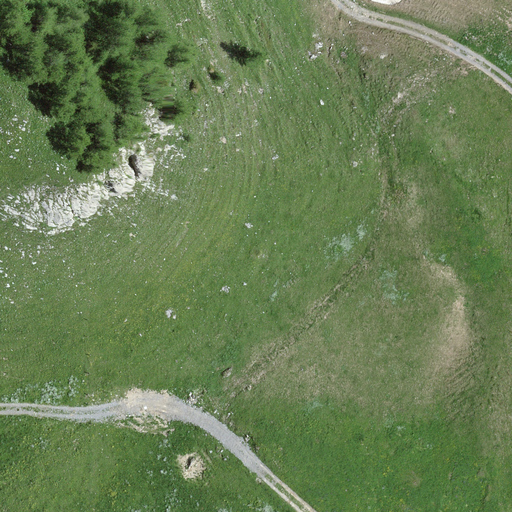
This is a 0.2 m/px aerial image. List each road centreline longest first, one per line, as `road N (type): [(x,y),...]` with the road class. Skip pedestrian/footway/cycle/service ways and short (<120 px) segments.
road 1 (track): [(304,511),(205,420),(154,425),(80,412),(0,414)]
road 2 (track): [(344,0),(365,17),(450,46),(511,88)]
